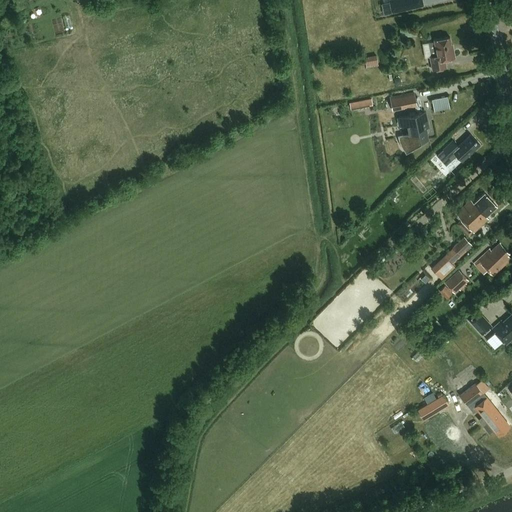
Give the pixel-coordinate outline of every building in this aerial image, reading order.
[(390,0),(389,0),(389,3),(392,13),(411,9),(409,0),(390,0)] [(434,42),(428,43),(431,57),(430,57),(432,70),(446,68),(445,60),(455,58),(453,49),(452,49),(450,37),(434,40),(434,42)] [(366,68),(378,66),(377,55),(365,57),(366,68)] [(390,99),(393,111),(404,108),(406,107),(406,108),(416,106),(414,94),(390,99)] [(450,107),(448,95),(432,98),(434,110),(450,107)] [(420,140),(429,138),(427,126),(428,126),(424,111),(398,116),(400,125),(406,124),(408,133),(397,135),(401,144),(406,153),(420,140)] [(443,149),(436,156),(443,163),(445,166),(457,155),(462,160),(479,144),(470,134),(458,145),(452,139),(442,148),(443,149)] [(489,219),(486,216),(497,206),(485,194),(474,204),(471,200),(456,214),(474,233),(489,219)] [(464,237),(431,268),(438,275),(442,280),(456,266),(452,262),(459,255),(460,256),(471,245),(464,237)] [(491,250),(479,261),(474,265),(483,275),(488,270),(493,277),(511,259),(508,255),(510,254),(501,244),(492,252),(491,250)] [(446,284),(455,293),(468,280),(460,271),(446,284)] [(452,294),(445,286),(439,291),(447,299),(452,294)] [(482,334),(491,326),(479,313),(471,321),(482,334)] [(496,332),(487,341),(495,350),(504,342),(507,344),(511,339),(511,315),(504,323),(502,322),(494,330),(496,332)] [(475,384),(460,396),(468,406),(483,394),(489,389),(482,380),(476,385),(475,384)] [(494,430),(498,435),(509,426),(486,397),(475,406),(488,422),(484,426),(489,433),(494,430)] [(443,409),(437,398),(417,410),(424,421),(443,409)] [(408,441),(389,450),(393,457),(412,448),(408,441)]
